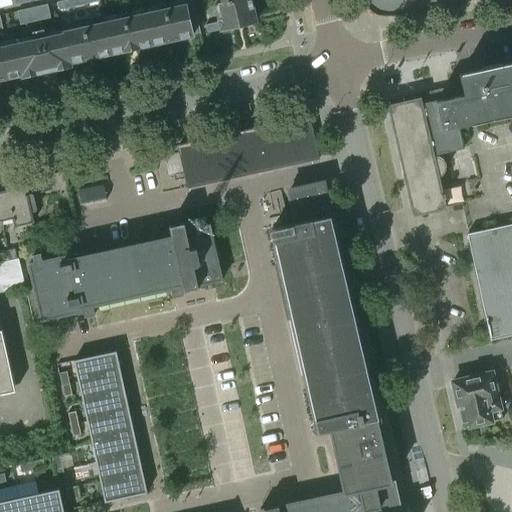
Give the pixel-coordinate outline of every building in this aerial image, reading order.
[(58,10),(99,1),(98,0),(64,0),(57,2),(58,10)] [(184,0),(185,5),(192,35),(200,33),(192,0),(184,0)] [(256,21),(251,0),(233,0),(226,2),(222,3),(219,4),(222,19),(218,20),(218,22),(220,30),(256,21)] [(157,11),(145,14),(152,45),(192,36),(192,35),(185,5),(173,7),(172,3),(155,7),(157,11)] [(50,18),(47,4),(33,7),(36,21),(50,18)] [(36,21),(33,7),(17,11),(20,25),(36,21)] [(104,23),(110,54),(120,52),(152,45),(145,14),(133,16),(131,12),(115,16),(116,20),(104,23)] [(63,32),(63,33),(64,34),(70,66),(71,66),(70,63),(110,54),(104,23),(92,25),(91,21),(74,25),(75,29),(63,32)] [(207,33),(220,30),(218,22),(205,25),(207,33)] [(46,71),(70,66),(64,34),(63,33),(44,38),(42,31),(38,32),(46,71)] [(22,77),(46,71),(38,32),(33,33),(34,40),(15,45),(20,75),(21,75),(22,77)] [(0,79),(20,75),(15,45),(0,47),(0,79)] [(420,99),(387,106),(413,216),(445,208),(444,204),(443,198),(444,198),(443,194),(438,176),(442,175),(444,170),(445,164),(443,161),(447,156),(446,151),(462,147),(458,127),(511,114),(511,62),(459,74),(464,95),(421,104),(420,99)] [(238,133),(178,146),(188,187),(317,158),(309,123),(302,118),(238,133)] [(47,177),(34,181),(36,191),(49,188),(47,177)] [(278,227),(271,229),(272,230),(317,432),(330,430),(343,491),(391,481),(378,419),(379,419),(323,182),(291,189),(290,189),(289,190),(289,191),(288,192),(288,193),(293,213),(289,214),(285,215),(286,220),(287,225),(278,227)] [(24,185),(22,186),(22,183),(8,186),(9,189),(7,189),(7,190),(0,191),(0,200),(4,220),(12,218),(13,221),(14,221),(15,226),(32,222),(30,211),(35,210),(32,195),(31,195),(27,195),(24,185)] [(82,205),(106,200),(103,185),(79,190),(82,205)] [(28,264),(28,267),(39,317),(40,317),(40,320),(42,320),(80,312),(80,308),(89,306),(91,307),(171,290),(171,288),(180,286),(183,285),(184,290),(198,287),(198,286),(215,282),(222,280),(221,277),(222,277),(211,226),(210,227),(209,224),(206,224),(204,217),(196,219),(196,220),(185,223),(169,226),(171,236),(70,258),(69,255),(41,261),(40,254),(32,256),(34,262),(29,263),(28,264)] [(467,234),(490,340),(511,334),(511,224),(475,232),(467,234)] [(2,252),(4,262),(16,260),(14,250),(2,252)] [(18,261),(18,260),(18,259),(16,260),(4,262),(0,263),(0,278),(21,274),(18,261)] [(24,288),(21,274),(0,278),(0,293),(16,289),(24,288)] [(0,394),(15,391),(2,329),(0,329),(0,394)] [(116,351),(74,360),(78,381),(120,372),(116,351)] [(67,372),(59,373),(61,385),(69,383),(67,372)] [(120,372),(78,381),(83,401),(125,392),(120,372)] [(462,422),(463,428),(493,421),(502,419),(501,415),(491,373),(452,382),(459,410),(462,422)] [(69,383),(61,385),(64,397),(72,395),(69,383)] [(125,392),(83,401),(87,421),(129,412),(125,392)] [(75,412),(68,413),(70,425),(78,423),(75,412)] [(129,412),(87,421),(91,441),(134,432),(129,412)] [(78,423),(70,425),(73,437),(81,435),(78,423)] [(134,432),(91,441),(96,462),(138,453),(134,432)] [(138,453),(96,462),(100,482),(142,473),(138,453)] [(60,457),(52,459),(55,470),(63,469),(60,457)] [(43,460),(31,462),(33,470),(45,468),(43,460)] [(31,462),(19,465),(21,473),(33,470),(31,462)] [(63,469),(55,470),(57,482),(65,480),(63,469)] [(142,473),(100,482),(105,502),(147,493),(142,473)] [(0,499),(0,501),(40,492),(37,480),(0,488),(0,499)] [(265,508),(260,509),(261,511),(400,511),(400,510),(402,510),(395,480),(391,481),(343,491),(343,492),(265,509),(265,508)] [(77,486),(65,489),(67,501),(80,498),(77,486)] [(59,489),(39,493),(42,511),(63,511),(64,511),(59,489)] [(42,511),(39,493),(18,497),(21,511),(42,511)] [(21,511),(18,497),(0,501),(0,511),(21,511)]
